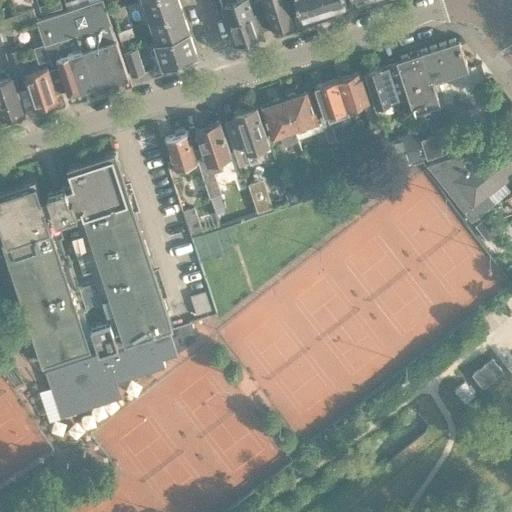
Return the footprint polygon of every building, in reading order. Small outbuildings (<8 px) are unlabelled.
[(92,84),(93,87),(128,76),(103,0),(92,0),(36,18),(44,43),(75,33),(81,49),(92,84)] [(55,0),(38,6),(41,13),(61,7),(59,0),(55,0)] [(139,0),(146,21),(181,9),(178,0),(139,0)] [(220,0),(234,41),(260,32),(248,0),(220,0)] [(266,10),(271,26),(273,26),(276,27),(282,25),(284,22),(294,19),(288,0),(253,0),(257,13),(266,10)] [(295,0),(302,19),(325,12),(321,0),(295,0)] [(321,0),(325,12),(348,5),(346,0),(321,0)] [(113,18),(126,13),(123,5),(110,10),(113,18)] [(33,9),(16,14),(19,24),(36,18),(33,9)] [(146,21),(153,42),(188,30),(181,9),(146,21)] [(0,30),(19,24),(16,14),(0,19),(0,30)] [(120,40),(133,35),(130,27),(117,31),(120,40)] [(188,30),(153,42),(149,44),(157,66),(165,63),(168,64),(173,63),(174,61),(191,55),(196,53),(188,30)] [(432,78),(468,67),(458,37),(418,50),(418,49),(408,51),(409,53),(396,58),(413,110),(440,102),(432,78)] [(33,46),(38,61),(48,58),(43,43),(33,46)] [(19,48),(7,52),(14,73),(18,86),(27,83),(24,73),(27,72),(19,48)] [(132,75),(144,71),(136,48),(124,52),(132,75)] [(56,57),(67,93),(92,84),(81,49),(56,57)] [(368,67),(367,70),(364,71),(375,103),(398,96),(387,63),(377,67),(374,65),(368,67)] [(46,65),(27,72),(24,73),(27,83),(34,104),(36,103),(39,105),(46,103),(47,99),(57,96),(46,65)] [(359,70),(337,77),(347,108),(369,100),(359,70)] [(16,87),(18,86),(14,73),(0,77),(0,114),(2,114),(5,116),(11,114),(13,111),(23,108),(16,87)] [(350,117),(347,108),(337,77),(315,85),(325,115),(336,111),(339,121),(350,117)] [(286,96),(283,97),(294,130),(317,122),(306,90),(295,93),(293,92),(287,94),(286,96)] [(297,139),(294,130),(283,97),(281,98),(278,97),(272,99),(271,101),(261,105),(271,137),(280,134),(283,144),(297,139)] [(269,142),(256,104),(233,112),(236,124),(226,127),(238,165),(257,159),(254,147),(269,142)] [(369,120),(378,117),(373,104),(364,106),(369,120)] [(511,125),(511,108),(504,115),(505,117),(501,120),(500,125),(504,129),(507,129),(508,129),(511,125)] [(322,121),(324,128),(326,134),(336,131),(332,118),(322,121)] [(208,121),(207,124),(196,127),(202,146),(193,149),(197,160),(199,168),(211,164),(213,171),(223,168),(219,157),(230,153),(219,120),(216,121),(213,119),(208,121)] [(454,146),(448,126),(421,135),(428,155),(454,146)] [(328,139),(326,134),(324,128),(316,130),(320,142),(328,139)] [(175,134),(164,137),(175,172),(186,168),(185,164),(197,160),(187,130),(184,131),(183,129),(174,132),(175,134)] [(511,130),(501,139),(428,166),(471,220),(494,201),(487,193),(511,172),(511,130)] [(389,141),(397,165),(427,155),(420,136),(419,131),(389,141)] [(120,328),(124,341),(172,325),(163,295),(115,149),(67,165),(73,184),(65,187),(65,184),(63,185),(63,186),(48,190),(47,190),(48,193),(40,195),(34,176),(0,187),(0,234),(42,362),(90,346),(41,196),(48,194),(56,218),(81,210),(87,227),(71,232),(83,270),(99,265),(116,317),(90,325),(98,349),(118,343),(113,330),(120,328)] [(213,171),(211,164),(199,168),(209,195),(210,195),(219,192),(220,192),(213,171)] [(263,178),(249,182),(258,209),(271,204),(263,178)] [(301,196),(298,189),(294,187),(288,189),(291,199),(301,196)] [(219,192),(210,195),(216,212),(224,209),(219,192)] [(202,230),(194,205),(183,209),(191,233),(202,230)] [(475,222),(488,238),(497,230),(484,214),(475,222)] [(105,348),(105,349),(109,360),(112,359),(114,364),(141,355),(135,338),(105,348)] [(109,360),(105,349),(45,369),(50,386),(52,385),(70,409),(94,401),(116,386),(109,366),(111,365),(109,360)] [(500,370),(491,358),(472,373),(481,385),(500,370)] [(463,402),(473,394),(463,381),(453,389),(463,402)] [(26,489),(21,485),(16,490),(21,495),(26,489)]
